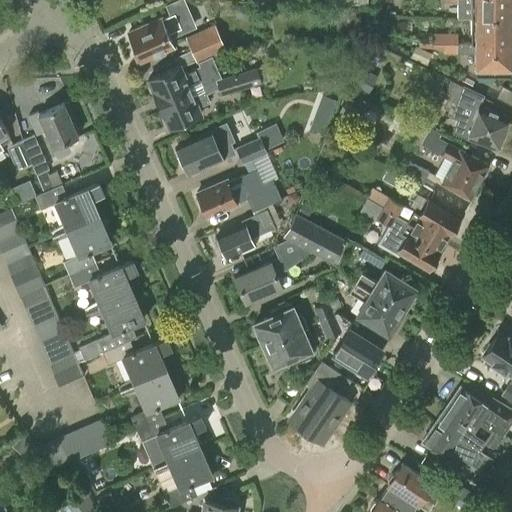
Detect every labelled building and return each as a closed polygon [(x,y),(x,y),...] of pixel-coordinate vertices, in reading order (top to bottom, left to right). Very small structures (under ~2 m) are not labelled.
[(457,0),(457,4),(457,19),(471,19),(471,20),(511,20),(511,2),(511,0),(457,0)] [(181,28),(174,12),(171,14),(127,33),(134,49),(132,51),(137,63),(139,61),(140,62),(173,48),(167,34),(181,28)] [(471,40),(471,44),(511,44),(511,35),(511,34),(511,20),(471,20),(471,40)] [(214,24),(185,37),(191,51),(220,38),(214,24)] [(434,44),(444,44),(457,44),(457,34),(444,34),(434,34),(434,44)] [(226,51),(220,38),(191,51),(197,64),(226,51)] [(510,69),(511,69),(511,44),(444,44),(444,53),(457,53),(473,53),(473,70),(475,70),(475,76),(510,76),(510,69)] [(198,66),(183,72),(179,65),(147,79),(158,104),(217,78),(220,77),(212,58),(197,64),(198,66)] [(218,80),(217,78),(158,104),(169,130),(201,115),(197,105),(208,101),(205,94),(218,89),(220,95),(260,82),(256,68),(218,80)] [(364,90),(371,76),(357,69),(350,82),(364,90)] [(324,88),(339,85),(336,73),(321,77),(324,88)] [(456,101),(451,115),(457,118),(452,132),(466,138),(465,138),(496,150),(509,116),(478,105),(482,95),(463,85),(457,101),(456,101)] [(510,103),(511,94),(511,88),(499,86),(496,101),(510,103)] [(322,95),(309,130),(327,122),(335,100),(322,95)] [(72,115),(68,103),(65,105),(65,103),(39,114),(52,146),(78,136),(70,116),(72,115)] [(9,132),(0,118),(0,151),(5,149),(3,145),(12,140),(7,133),(9,132)] [(346,128),(333,121),(329,128),(343,135),(346,128)] [(256,132),(258,138),(236,148),(242,162),(264,153),(263,150),(284,141),(276,123),(256,132)] [(230,140),(223,126),(210,131),(175,147),(187,173),(220,158),(219,157),(231,152),(226,141),(230,140)] [(429,149),(429,151),(451,163),(440,183),(470,199),(488,165),(437,138),(438,135),(427,129),(425,133),(417,129),(412,139),(421,143),(420,144),(429,149)] [(33,134),(21,140),(31,163),(38,178),(43,192),(59,185),(62,184),(56,169),(47,173),(45,170),(48,169),(33,134)] [(21,140),(6,146),(16,169),(31,163),(21,140)] [(408,161),(402,175),(422,185),(428,171),(408,161)] [(237,203),(236,202),(246,197),(252,212),(271,203),(281,199),(272,180),(262,184),(256,170),(234,180),(228,182),(226,179),(196,192),(207,216),(237,203)] [(43,192),(37,195),(41,206),(55,201),(64,223),(67,229),(98,215),(91,199),(102,194),(97,182),(64,196),(59,185),(43,192)] [(402,205),(372,188),(366,198),(382,207),(397,215),(402,205)] [(414,215),(409,223),(443,243),(459,217),(428,199),(418,217),(414,215)] [(307,218),(313,207),(304,202),(298,213),(307,218)] [(271,203),(252,212),(253,214),(241,219),(243,223),(216,236),(225,257),(254,244),(251,237),(274,227),(274,225),(280,223),(271,203)] [(395,218),(397,215),(382,207),(375,217),(390,226),(395,218)] [(0,224),(14,219),(9,208),(0,212),(0,224)] [(276,273),(285,269),(309,251),(333,264),(334,262),(338,265),(342,258),(338,255),(342,247),(346,249),(349,244),(345,242),(346,240),(296,214),(283,238),(289,241),(273,247),(278,257),(270,260),(270,261),(276,273)] [(79,256),(66,262),(70,273),(94,262),(89,252),(110,243),(98,215),(67,229),(70,235),(79,256)] [(0,238),(19,230),(14,219),(0,224),(0,238)] [(428,269),(443,243),(409,223),(401,236),(405,239),(398,251),(428,269)] [(19,230),(0,238),(0,252),(24,242),(19,230)] [(24,242),(0,252),(0,255),(4,264),(29,253),(24,242)] [(29,253),(4,264),(9,275),(34,264),(29,253)] [(385,259),(374,253),(369,263),(380,269),(385,259)] [(98,300),(87,307),(89,312),(132,293),(125,277),(137,272),(132,260),(99,274),(94,262),(70,273),(75,284),(89,279),(98,300)] [(281,286),(276,273),(270,261),(233,277),(245,303),(281,287),(281,286)] [(34,264),(9,275),(14,286),(39,275),(34,264)] [(362,274),(356,283),(401,311),(415,289),(385,269),(376,283),(362,274)] [(39,275),(14,286),(18,297),(43,285),(39,275)] [(387,334),(401,311),(356,283),(351,293),(365,301),(356,314),(387,334)] [(43,285),(18,297),(23,308),(48,297),(43,285)] [(104,313),(113,333),(77,348),(82,360),(102,351),(128,339),(136,336),(131,325),(144,320),(132,293),(89,312),(91,317),(104,313)] [(28,319),(53,308),(48,297),(23,308),(28,319)] [(335,314),(330,301),(313,307),(319,321),(335,314)] [(269,316),(253,323),(263,345),(305,327),(300,315),(296,316),(292,306),(289,307),(288,304),(282,304),(274,307),(271,311),(267,313),(269,316)] [(33,330),(58,319),(53,308),(28,319),(33,330)] [(342,330),(335,314),(319,321),(326,337),(342,330)] [(63,330),(59,321),(58,319),(33,330),(38,341),(63,330)] [(306,339),(310,337),(305,327),(263,345),(272,367),(290,359),(292,365),(313,355),(311,350),(306,339)] [(366,374),(381,349),(347,328),(330,355),(346,365),(347,362),(366,374)] [(43,352),(68,341),(63,330),(38,341),(43,352)] [(511,338),(499,330),(481,357),(511,376),(511,338)] [(132,377),(120,384),(122,389),(166,370),(159,355),(171,350),(166,337),(134,351),(128,339),(102,351),(108,365),(124,357),(132,377)] [(47,363),(73,352),(68,341),(43,352),(47,363)] [(52,375),(78,363),(73,352),(47,363),(52,375)] [(327,385),(336,372),(319,360),(305,382),(309,385),(306,390),(308,392),(288,420),(305,432),(333,390),(327,385)] [(83,375),(78,363),(52,375),(57,386),(83,375)] [(147,411),(133,417),(139,428),(165,417),(160,405),(178,397),(166,370),(122,389),(125,395),(138,391),(147,411)] [(350,401),(341,395),(350,381),(336,372),(327,385),(333,390),(305,432),(321,443),(350,401)] [(511,384),(509,382),(501,394),(511,402),(511,384)] [(490,429),(492,426),(502,432),(511,416),(511,412),(499,406),(497,410),(459,385),(445,406),(473,426),(479,417),(485,421),(483,424),(490,429)] [(473,426),(445,406),(435,420),(464,442),(465,440),(471,431),(492,445),(502,432),(492,426),(490,429),(483,424),(485,421),(479,417),(473,426)] [(166,454),(154,462),(156,467),(200,447),(194,432),(205,427),(200,415),(170,428),(165,417),(139,428),(143,440),(157,434),(166,454)] [(113,443),(103,418),(91,423),(102,448),(113,443)] [(489,465),(493,459),(486,454),(487,454),(465,440),(464,442),(435,420),(421,441),(451,461),(457,451),(468,459),(467,461),(477,468),(482,460),(489,465)] [(79,428),(89,453),(102,448),(91,423),(79,428)] [(89,453),(79,428),(68,433),(78,458),(89,453)] [(78,458),(68,433),(57,437),(68,462),(78,458)] [(68,462),(57,437),(46,442),(57,467),(68,462)] [(45,472),(57,467),(46,442),(35,447),(45,472)] [(167,492),(173,505),(197,495),(192,483),(212,474),(200,447),(156,467),(157,471),(172,467),(180,487),(167,492)] [(400,462),(385,485),(386,486),(401,496),(392,509),(397,511),(411,511),(423,494),(433,501),(440,490),(431,484),(432,483),(400,462)] [(511,511),(511,476),(498,496),(510,504),(511,501),(511,511)] [(451,501),(469,511),(479,511),(486,500),(460,485),(451,501)] [(397,511),(392,509),(401,496),(386,486),(379,498),(377,497),(367,511),(397,511)] [(90,511),(80,496),(69,503),(74,511),(90,511)] [(203,511),(235,511),(237,505),(235,504),(236,499),(225,497),(222,499),(219,499),(219,501),(206,499),(203,511)]
